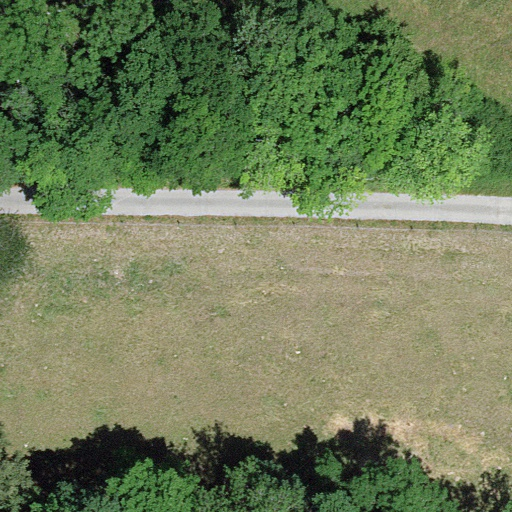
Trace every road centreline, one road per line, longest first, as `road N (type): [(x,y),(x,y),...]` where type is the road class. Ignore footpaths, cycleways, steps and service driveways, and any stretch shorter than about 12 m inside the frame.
road 1 (unclassified): [(511,210),(0,204)]
road 2 (track): [(0,48),(217,0)]
